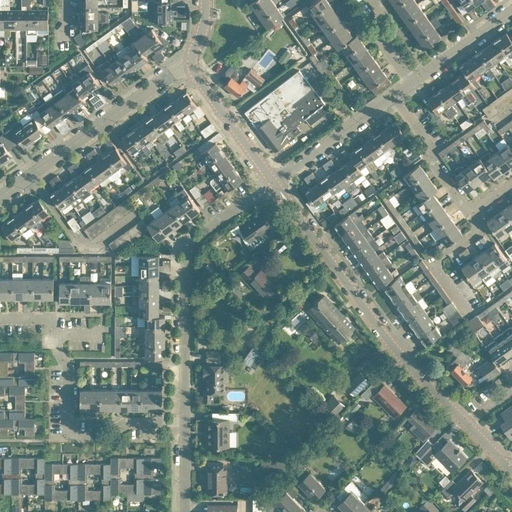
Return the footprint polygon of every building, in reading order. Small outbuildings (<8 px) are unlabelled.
[(37,28),(37,10),(31,10),(31,0),(26,0),(27,6),(27,10),(27,28),(37,28)] [(173,11),(173,0),(160,0),(148,0),(148,11),(173,11)] [(256,11),(271,0),(253,0),(250,3),(256,11)] [(262,20),(278,8),(272,0),(271,0),(256,11),(262,20)] [(317,0),(308,7),(314,15),(330,4),(326,0),(317,0)] [(401,15),(417,3),(414,0),(404,0),(395,7),(401,15)] [(472,8),(476,4),(472,0),(452,0),(462,14),(468,11),(475,20),(479,17),(472,8)] [(491,9),(484,0),(472,0),(476,4),(480,1),(487,11),(491,9)] [(491,0),(484,0),(491,9),(495,5),(491,0)] [(407,23),(423,12),(417,3),(401,15),(407,23)] [(336,12),(330,4),(314,15),(320,23),(336,12)] [(457,13),(450,5),(446,8),(453,16),(457,13)] [(108,18),(108,13),(98,13),(98,7),(80,7),(80,18),(108,18)] [(268,28),(282,18),(284,16),(278,8),(262,20),(268,28)] [(15,28),(15,10),(5,10),(5,36),(10,36),(10,28),(15,28)] [(27,28),(27,10),(15,10),(15,28),(27,28)] [(48,32),(48,10),(37,10),(37,28),(37,32),(39,34),(46,34),(48,32)] [(173,22),(173,11),(148,11),(148,19),(155,22),(160,22),(160,23),(166,23),(166,22),(173,22)] [(341,20),(336,12),(320,23),(325,31),(341,20)] [(413,32),(429,20),(423,12),(407,23),(413,32)] [(463,22),(457,13),(453,16),(459,25),(463,22)] [(98,29),(98,22),(108,22),(108,18),(80,18),(80,29),(86,29),(86,32),(92,32),(92,29),(98,29)] [(293,18),(289,21),(295,29),(299,26),(293,18)] [(348,29),(341,20),(325,31),(332,40),(348,29)] [(419,40),(435,29),(429,20),(413,32),(419,40)] [(115,32),(123,26),(121,22),(112,29),(115,32)] [(304,34),(299,26),(295,29),(300,37),(304,34)] [(106,39),(115,32),(112,29),(103,35),(106,39)] [(159,39),(152,29),(143,35),(154,49),(156,53),(161,59),(165,57),(160,50),(161,47),(165,49),(168,40),(161,37),(159,39)] [(353,37),(348,29),(332,40),(338,48),(341,46),(353,37)] [(425,48),(441,37),(435,29),(419,40),(425,48)] [(511,50),(511,40),(509,36),(507,32),(497,39),(511,60),(511,51),(511,50)] [(86,42),(79,33),(74,37),(81,47),(86,42)] [(310,42),(304,34),(300,37),(306,45),(310,42)] [(97,45),(106,39),(103,35),(94,42),(97,45)] [(145,56),(154,49),(143,35),(132,43),(134,47),(137,45),(145,56)] [(357,35),(353,37),(341,46),(347,55),(363,44),(357,35)] [(511,63),(511,60),(497,39),(488,46),(498,61),(504,57),(509,65),(511,63)] [(88,52),(97,45),(94,42),(85,48),(88,52)] [(317,51),(310,42),(306,45),(313,54),(313,53),(317,51)] [(369,51),(363,44),(347,55),(353,63),(369,51)] [(139,66),(148,60),(145,56),(137,45),(134,47),(129,51),(139,66)] [(139,66),(129,51),(125,46),(116,53),(120,58),(130,73),(139,66)] [(498,61),(488,46),(479,52),(495,75),(499,73),(493,64),(498,61)] [(374,59),(369,51),(353,63),(358,71),(374,59)] [(495,75),(479,52),(469,59),(480,74),(485,70),(491,78),(495,75)] [(161,59),(156,53),(152,56),(157,62),(161,59)] [(313,53),(313,54),(309,56),(315,64),(315,65),(320,62),(313,53)] [(315,64),(309,56),(308,54),(304,57),(311,67),(315,64)] [(121,79),(130,73),(120,58),(111,64),(121,79)] [(113,85),(121,79),(111,64),(107,59),(96,67),(100,73),(102,71),(113,85)] [(380,67),(375,60),(374,59),(358,71),(364,78),(380,67)] [(480,74),(469,59),(460,66),(464,72),(475,87),(476,89),(481,86),(475,77),(480,74)] [(325,70),(320,62),(315,65),(317,67),(321,73),(325,71),(325,70)] [(95,89),(100,86),(94,77),(96,75),(88,64),(77,72),(81,77),(91,92),(94,95),(101,106),(105,103),(95,89)] [(230,79),(224,85),(239,97),(247,86),(254,92),(256,90),(264,79),(251,68),(239,83),(236,80),(238,78),(236,71),(232,67),(229,67),(225,73),(226,75),(230,79)] [(324,77),(321,73),(317,67),(313,70),(320,80),(324,77)] [(385,75),(381,69),(380,67),(364,78),(370,86),(385,75)] [(329,68),(325,70),(325,71),(331,79),(335,76),(329,68)] [(299,70),(245,112),(275,151),(295,135),(294,135),(302,130),(298,124),(301,122),(300,120),(303,118),(304,119),(305,119),(310,126),(330,111),(324,104),(325,103),(299,70)] [(475,87),(464,72),(455,79),(472,102),(476,99),(470,91),(475,87)] [(391,83),(385,75),(370,86),(375,94),(391,83)] [(341,84),(335,76),(331,79),(337,87),(341,84)] [(83,98),(91,92),(81,77),(72,84),(75,88),(83,98)] [(475,106),(472,102),(455,79),(446,86),(457,101),(462,97),(471,109),(475,106)] [(505,90),(511,84),(511,79),(503,86),(505,90)] [(347,93),(341,84),(337,87),(343,96),(347,93)] [(457,101),(446,86),(437,92),(454,116),(458,113),(452,105),(457,101)] [(77,109),(86,102),(83,98),(75,88),(67,94),(66,94),(77,109)] [(68,115),(77,109),(66,94),(67,94),(63,89),(54,95),(68,115)] [(196,101),(192,96),(191,97),(187,91),(177,98),(188,113),(193,109),(199,117),(205,113),(198,104),(197,105),(195,103),(196,101)] [(511,102),(511,98),(507,91),(502,95),(509,105),(511,102)] [(454,116),(437,92),(427,99),(431,104),(426,107),(435,120),(440,116),(439,114),(444,110),(450,119),(454,116)] [(353,101),(347,93),(343,96),(349,104),(353,101)] [(63,118),(68,115),(54,95),(45,101),(59,121),(62,125),(66,131),(70,128),(63,118)] [(94,95),(90,98),(97,109),(101,106),(94,95)] [(509,105),(502,95),(497,98),(504,108),(509,105)] [(188,113),(177,98),(168,105),(184,128),(189,125),(183,116),(188,113)] [(504,108),(497,98),(492,102),(499,112),(504,108)] [(50,128),(59,121),(45,101),(36,108),(37,110),(37,109),(47,123),(50,128)] [(499,112),(492,102),(487,105),(494,115),(499,112)] [(184,128),(168,105),(159,112),(169,126),(175,122),(181,130),(184,128)] [(494,115),(487,105),(482,109),(489,119),(494,115)] [(471,119),(480,113),(476,107),(467,114),(471,119)] [(40,136),(44,133),(40,127),(47,123),(37,109),(37,110),(30,114),(32,118),(24,125),(35,141),(40,137),(40,136)] [(88,116),(83,109),(79,112),(84,118),(88,116)] [(84,118),(79,112),(75,115),(80,121),(84,118)] [(169,126),(159,112),(150,118),(166,141),(170,138),(164,130),(169,126)] [(166,141),(150,118),(140,125),(144,129),(151,139),(156,136),(162,144),(166,141)] [(489,128),(487,124),(484,120),(480,123),(483,127),(486,131),(489,128)] [(396,121),(386,127),(397,142),(406,135),(396,121)] [(205,137),(216,129),(212,123),(201,131),(205,137)] [(474,133),(483,127),(480,123),(471,128),(474,133)] [(500,134),(509,128),(506,124),(497,130),(500,134)] [(30,145),(35,141),(24,125),(13,132),(11,128),(4,133),(14,146),(20,142),(24,147),(29,144),(30,145)] [(61,125),(58,127),(62,134),(66,131),(62,125),(61,125)] [(151,139),(144,129),(140,125),(131,132),(148,154),(151,151),(145,143),(151,139)] [(397,142),(386,127),(377,134),(391,154),(393,157),(397,154),(392,146),(397,142)] [(466,139),(474,133),(471,128),(463,135),(466,139)] [(511,131),(510,128),(502,134),(506,140),(511,135),(511,131)] [(148,154),(131,132),(122,138),(122,139),(120,141),(130,155),(138,149),(143,157),(148,154)] [(14,146),(4,133),(0,135),(0,161),(2,164),(8,161),(7,160),(12,156),(8,151),(14,146)] [(391,154),(377,134),(368,141),(378,155),(384,151),(387,157),(391,154)] [(458,144),(466,139),(463,135),(455,140),(458,144)] [(114,144),(109,138),(105,141),(109,147),(114,144)] [(449,151),(458,144),(455,140),(446,147),(449,151)] [(383,161),(378,155),(368,141),(358,147),(375,170),(379,167),(377,165),(383,161)] [(222,152),(216,142),(201,153),(208,162),(222,152)] [(511,166),(511,164),(511,150),(510,148),(507,144),(499,150),(511,166)] [(183,146),(174,152),(178,157),(187,150),(183,146)] [(133,166),(124,153),(121,155),(116,147),(106,154),(117,169),(122,165),(127,170),(133,166)] [(375,170),(358,147),(349,154),(350,155),(352,158),(360,169),(360,168),(365,165),(371,173),(375,170)] [(441,157),(449,151),(446,147),(438,153),(441,157)] [(99,155),(94,148),(90,151),(95,158),(99,155)] [(350,155),(349,154),(345,148),(341,151),(346,158),(350,155)] [(412,164),(422,157),(417,150),(407,157),(412,164)] [(502,172),(511,166),(499,150),(491,156),(502,172)] [(95,158),(90,151),(86,154),(93,164),(88,168),(98,182),(108,175),(97,161),(95,158)] [(229,161),(222,152),(208,162),(214,171),(229,161)] [(502,172),(491,156),(488,152),(480,158),(491,174),(494,178),(502,172)] [(106,154),(97,161),(108,175),(111,180),(120,174),(117,169),(106,154)] [(352,158),(343,165),(353,179),(363,172),(360,168),(360,169),(352,158)] [(483,180),(491,174),(480,158),(472,164),(483,180)] [(200,168),(206,163),(203,159),(197,164),(200,168)] [(335,166),(330,159),(326,162),(331,168),(335,166)] [(236,170),(229,161),(214,171),(218,176),(216,177),(215,177),(210,180),(210,182),(213,186),(220,182),(221,180),(236,170)] [(80,168),(76,162),(72,165),(76,171),(80,168)] [(331,168),(326,162),(322,165),(327,171),(331,168)] [(203,172),(209,168),(206,163),(200,168),(203,172)] [(425,173),(419,164),(403,175),(409,184),(425,173)] [(474,186),(483,180),(472,164),(463,170),(474,186)] [(76,171),(72,165),(68,167),(72,174),(76,171)] [(353,179),(343,165),(333,172),(344,186),(348,192),(357,185),(353,179)] [(394,177),(403,171),(399,165),(390,172),(394,177)] [(466,192),(474,186),(463,170),(460,165),(453,170),(456,175),(455,176),(466,192)] [(98,182),(88,168),(78,174),(89,189),(98,182)] [(164,178),(172,172),(169,168),(161,174),(164,178)] [(243,179),(236,170),(221,180),(228,190),(243,179)] [(317,179),(312,172),(308,175),(313,182),(317,179)] [(344,186),(333,172),(324,178),(335,193),(344,186)] [(431,181),(425,173),(409,184),(415,192),(431,181)] [(89,189),(78,174),(69,181),(80,196),(89,189)] [(155,184),(164,178),(161,174),(152,180),(155,184)] [(57,175),(53,178),(58,185),(62,182),(57,175)] [(202,189),(208,186),(203,175),(197,178),(202,189)] [(313,182),(308,175),(304,178),(309,184),(313,182)] [(58,185),(53,178),(49,181),(56,191),(51,194),(61,209),(62,209),(64,213),(74,206),(60,188),(58,185)] [(339,198),(335,193),(324,178),(315,185),(325,199),(330,196),(334,202),(339,198)] [(147,190),(155,184),(152,180),(144,186),(147,190)] [(80,196),(69,181),(60,188),(74,206),(74,207),(84,200),(80,196)] [(437,189),(431,181),(415,192),(422,201),(433,193),(437,189)] [(216,190),(222,185),(220,182),(213,186),(216,190)] [(200,192),(195,185),(189,189),(194,196),(200,192)] [(325,199),(315,185),(305,192),(310,198),(309,198),(310,199),(306,202),(313,213),(318,209),(316,206),(325,199)] [(371,185),(364,190),(367,195),(374,190),(371,185)] [(139,196),(147,190),(144,186),(136,192),(139,196)] [(200,210),(184,188),(175,194),(180,201),(191,216),(200,210)] [(389,199),(383,190),(379,193),(385,202),(389,199)] [(131,202),(139,196),(136,192),(128,198),(131,202)] [(210,203),(204,193),(196,199),(203,208),(210,203)] [(433,193),(422,201),(417,204),(423,212),(438,201),(433,193)] [(351,197),(342,203),(345,207),(347,211),(356,204),(351,197)] [(49,212),(39,198),(29,205),(40,219),(49,212)] [(87,206),(95,203),(92,198),(85,201),(87,206)] [(135,208),(131,202),(128,198),(123,201),(130,211),(135,208)] [(395,207),(389,199),(385,202),(390,210),(395,207)] [(130,211),(123,201),(118,205),(125,215),(130,211)] [(191,216),(180,201),(172,207),(183,222),(191,216)] [(444,209),(438,201),(423,212),(428,220),(444,209)] [(511,203),(503,209),(511,221),(511,203)] [(43,224),(40,219),(29,205),(20,212),(33,230),(34,231),(43,224)] [(125,215),(118,205),(113,208),(120,218),(125,215)] [(388,213),(382,205),(377,208),(383,217),(388,213)] [(80,207),(75,210),(80,219),(86,215),(80,207)] [(183,222),(172,207),(163,213),(175,228),(183,222)] [(401,215),(395,207),(390,210),(397,218),(401,215)] [(120,218),(113,208),(109,212),(116,222),(120,218)] [(450,217),(444,209),(428,220),(434,229),(450,217)] [(511,227),(511,221),(503,209),(495,215),(506,231),(511,227)] [(341,234),(361,220),(364,218),(362,214),(358,216),(354,211),(334,225),(341,234)] [(33,230),(20,212),(11,218),(21,233),(24,237),(33,230)] [(116,222),(109,212),(104,215),(111,225),(116,222)] [(175,228),(163,213),(155,218),(166,234),(175,228)] [(271,226),(262,213),(240,228),(250,241),(246,244),(250,250),(265,239),(261,234),(271,226)] [(111,225),(104,215),(99,219),(106,229),(111,225)] [(407,223),(401,215),(397,218),(403,226),(407,223)] [(506,231),(495,215),(487,221),(498,237),(506,231)] [(81,227),(73,217),(68,221),(75,231),(81,227)] [(456,225),(450,217),(434,229),(440,237),(456,225)] [(21,233),(11,218),(1,225),(3,228),(1,229),(10,241),(21,233)] [(158,240),(166,234),(155,218),(147,225),(150,229),(158,240)] [(106,229),(99,219),(94,223),(101,232),(106,229)] [(150,229),(147,225),(143,219),(138,223),(144,231),(145,233),(150,229)] [(347,243),(367,228),(361,220),(341,234),(347,243)] [(101,232),(94,223),(89,226),(96,236),(101,232)] [(145,233),(144,231),(138,223),(133,226),(140,236),(145,233)] [(412,232),(407,223),(403,226),(408,234),(412,232)] [(462,234),(456,225),(440,237),(446,245),(462,234)] [(96,236),(89,226),(84,230),(91,239),(96,236)] [(140,236),(133,226),(128,230),(135,240),(140,236)] [(354,251),(368,241),(373,237),(367,228),(347,243),(354,251)] [(135,240),(128,230),(123,233),(130,243),(135,240)] [(406,237),(401,231),(393,236),(398,243),(406,237)] [(419,240),(412,232),(408,234),(414,243),(419,240)] [(130,243),(123,233),(119,237),(126,247),(130,243)] [(126,247),(119,237),(114,240),(121,250),(126,247)] [(360,260),(374,250),(380,246),(373,237),(368,241),(354,251),(360,260)] [(484,246),(483,244),(479,239),(475,242),(480,249),(484,246)] [(121,250),(114,240),(108,244),(115,254),(121,250)] [(424,248),(419,240),(414,243),(420,251),(424,248)] [(510,264),(495,243),(490,246),(487,241),(483,244),(484,246),(486,249),(501,270),(510,264)] [(413,248),(409,242),(405,245),(409,251),(413,248)] [(413,248),(409,251),(414,258),(418,255),(413,248)] [(431,257),(424,248),(420,251),(427,260),(431,257)] [(472,255),(467,248),(463,251),(467,258),(472,255)] [(168,258),(176,260),(178,250),(170,249),(168,258)] [(501,270),(486,249),(478,255),(493,275),(501,270)] [(366,269),(386,255),(383,251),(378,255),(374,250),(360,260),(366,269)] [(467,258),(463,251),(459,254),(463,261),(467,258)] [(159,265),(159,255),(139,255),(139,265),(159,265)] [(372,278),(387,268),(392,264),(386,255),(366,269),(372,278)] [(493,275),(478,255),(470,261),(481,277),(485,282),(493,275)] [(428,268),(423,262),(422,260),(418,262),(424,271),(428,268)] [(481,277),(470,261),(461,267),(473,283),(481,277)] [(159,275),(159,265),(139,265),(139,275),(159,275)] [(257,274),(254,271),(249,266),(240,275),(254,289),(255,287),(263,296),(274,286),(260,271),(257,274)] [(379,287),(399,273),(396,269),(391,272),(387,268),(372,278),(379,287)] [(434,276),(428,268),(424,271),(430,279),(434,276)] [(413,274),(420,281),(423,277),(417,271),(413,274)] [(159,285),(159,275),(139,275),(139,285),(159,285)] [(90,312),(90,302),(90,283),(90,276),(80,276),(80,283),(80,302),(84,302),(84,312),(90,312)] [(390,295),(405,284),(399,276),(384,287),(390,295)] [(440,285),(434,276),(430,279),(426,282),(431,288),(434,285),(436,288),(440,285)] [(13,298),(13,279),(2,279),(2,298),(13,298)] [(23,298),(23,279),(13,279),(13,298),(23,298)] [(33,298),(33,279),(23,279),(23,298),(33,298)] [(43,298),(43,279),(33,279),(33,298),(43,298)] [(54,298),(54,279),(43,279),(43,298),(54,298)] [(230,279),(223,285),(237,300),(244,294),(230,279)] [(396,304),(416,289),(410,281),(405,284),(390,295),(396,304)] [(70,302),(70,283),(60,283),(60,302),(70,302)] [(80,302),(80,283),(70,283),(70,302),(80,302)] [(101,302),(101,283),(90,283),(90,302),(101,302)] [(111,302),(111,283),(101,283),(101,302),(111,302)] [(159,296),(159,285),(139,285),(139,296),(159,296)] [(446,293),(440,285),(436,288),(442,296),(446,293)] [(402,312),(417,301),(422,297),(416,289),(396,304),(402,312)] [(504,301),(511,294),(511,293),(510,291),(501,297),(504,301)] [(452,301),(446,293),(442,296),(447,304),(452,301)] [(354,328),(342,315),(324,295),(309,308),(340,342),(354,328)] [(159,306),(159,296),(139,296),(139,306),(159,306)] [(496,307),(504,301),(501,297),(493,303),(496,307)] [(408,320),(423,309),(417,301),(402,312),(408,320)] [(448,317),(458,310),(452,301),(447,304),(442,308),(448,317)] [(487,313),(496,307),(493,303),(485,309),(487,313)] [(159,316),(159,306),(139,306),(139,316),(145,316),(159,316)] [(414,328),(429,317),(423,309),(408,320),(414,328)] [(479,318),(487,313),(485,309),(477,315),(479,318)] [(454,325),(464,318),(458,310),(448,317),(454,325)] [(484,325),(479,318),(477,315),(467,322),(474,332),(484,325)] [(165,316),(159,316),(145,316),(145,326),(165,326),(165,316)] [(420,337),(435,326),(429,317),(414,328),(420,337)] [(127,336),(127,326),(120,326),(115,326),(115,336),(120,336),(127,336)] [(165,336),(165,326),(145,326),(145,336),(165,336)] [(426,345),(441,334),(435,326),(420,337),(426,345)] [(511,346),(511,329),(510,327),(502,332),(511,346)] [(508,359),(511,355),(511,346),(502,332),(494,338),(495,340),(508,359)] [(165,347),(165,336),(145,336),(145,347),(165,347)] [(266,355),(259,350),(263,344),(256,340),(242,361),(256,370),(266,355)] [(498,366),(508,359),(495,340),(485,347),(498,366)] [(41,351),(42,342),(7,341),(7,350),(41,351)] [(472,378),(463,368),(471,358),(451,344),(447,349),(457,357),(447,367),(465,385),(472,378)] [(165,357),(165,347),(145,347),(145,357),(165,357)] [(16,362),(16,352),(0,351),(0,368),(8,369),(8,362),(16,362)] [(35,369),(35,352),(16,352),(16,362),(25,362),(25,369),(35,369)] [(224,392),(224,368),(224,365),(224,356),(219,356),(219,352),(207,352),(207,359),(219,359),(219,365),(207,365),(207,366),(204,366),(204,376),(207,376),(207,391),(205,391),(205,402),(213,402),(213,392),(224,392)] [(500,371),(499,368),(491,358),(479,367),(488,380),(500,371)] [(8,375),(8,369),(0,368),(0,385),(7,385),(16,385),(16,379),(14,379),(14,375),(8,375)] [(35,385),(35,369),(25,369),(25,375),(19,375),(19,379),(16,379),(16,385),(25,385),(35,385)] [(361,373),(347,387),(355,396),(370,381),(361,373)] [(377,388),(372,383),(361,395),(366,400),(377,388)] [(344,402),(352,394),(342,384),(334,392),(344,402)] [(396,399),(397,398),(384,384),(373,396),(395,417),(404,408),(396,399)] [(25,402),(25,385),(16,385),(7,385),(7,392),(10,392),(10,395),(16,395),(15,402),(25,402)] [(90,409),(90,389),(80,389),(80,409),(90,409)] [(100,409),(100,389),(90,389),(90,409),(100,409)] [(110,409),(110,390),(100,389),(100,409),(110,409)] [(121,409),(121,390),(110,390),(110,409),(121,409)] [(131,409),(131,390),(121,390),(121,409),(131,409)] [(141,409),(141,390),(131,390),(131,409),(141,409)] [(152,409),(152,390),(141,390),(141,409),(152,409)] [(162,409),(162,390),(152,390),(152,409),(162,409)] [(336,396),(326,405),(336,415),(346,406),(336,396)] [(345,423),(361,405),(356,400),(339,418),(345,423)] [(25,418),(25,402),(15,402),(15,409),(10,409),(10,412),(7,412),(7,418),(17,418),(25,418)] [(511,404),(501,413),(506,420),(501,424),(511,438),(511,437),(511,404)] [(435,427),(415,409),(408,417),(414,423),(410,428),(423,440),(435,427)] [(227,431),(229,431),(229,419),(238,419),(238,412),(212,412),(212,419),(207,419),(207,446),(229,446),(229,445),(227,445),(227,431)] [(14,425),(17,425),(17,418),(7,418),(0,418),(0,435),(8,435),(8,428),(14,428),(14,425)] [(35,435),(35,418),(25,418),(17,418),(17,425),(19,425),(19,428),(25,428),(25,435),(35,435)] [(420,459),(433,444),(427,439),(414,453),(420,459)] [(466,457),(459,450),(460,450),(459,449),(457,451),(448,441),(439,450),(433,444),(420,459),(427,466),(432,461),(437,467),(439,465),(441,468),(445,465),(452,471),(466,457)] [(11,475),(11,457),(0,457),(0,466),(2,467),(2,473),(5,472),(5,475),(11,475)] [(28,467),(28,457),(11,457),(11,475),(18,475),(18,473),(22,473),(22,467),(28,467)] [(45,463),(45,457),(28,457),(28,467),(35,467),(35,473),(38,473),(38,475),(45,475),(45,463)] [(127,467),(127,457),(111,457),(111,463),(111,475),(118,475),(118,473),(121,473),(121,467),(127,467)] [(144,475),(144,457),(127,457),(127,467),(134,467),(134,473),(138,473),(137,475),(144,475)] [(161,457),(144,457),(144,475),(154,475),(154,467),(161,467),(161,457)] [(61,473),(61,463),(45,463),(45,475),(45,481),(52,481),(52,479),(55,479),(55,473),(61,473)] [(78,481),(78,463),(61,463),(61,473),(68,473),(68,479),(71,479),(71,481),(78,481)] [(94,473),(94,463),(78,463),(78,481),(85,481),(85,479),(88,479),(88,473),(94,473)] [(111,463),(94,463),(94,473),(101,473),(101,479),(104,479),(104,481),(111,481),(111,475),(111,463)] [(222,463),(207,463),(207,478),(209,478),(209,493),(226,493),(226,470),(222,470),(222,463)] [(325,488),(305,467),(301,463),(285,480),(288,482),(297,492),(302,486),(314,498),(325,488)] [(456,484),(452,480),(441,490),(447,496),(455,489),(462,496),(459,499),(459,504),(465,510),(475,500),(470,495),(483,482),(471,469),(456,484)] [(0,493),(11,493),(11,475),(5,475),(5,478),(2,478),(2,483),(0,483),(0,493)] [(28,493),(28,484),(22,484),(22,478),(18,478),(18,475),(11,475),(11,493),(28,493)] [(45,493),(45,481),(45,475),(38,475),(38,478),(35,478),(35,484),(28,484),(28,493),(45,493)] [(127,493),(127,484),(121,484),(121,478),(118,478),(118,475),(111,475),(111,481),(111,493),(127,493)] [(144,493),(144,475),(137,475),(137,478),(134,478),(134,484),(127,484),(127,493),(144,493)] [(154,484),(154,475),(144,475),(144,493),(161,493),(161,484),(154,484)] [(61,499),(61,490),(55,490),(55,484),(52,484),(52,481),(45,481),(45,493),(45,499),(61,499)] [(78,499),(78,481),(71,481),(71,484),(68,484),(68,490),(61,490),(61,499),(78,499)] [(94,499),(94,490),(88,490),(88,484),(85,484),(85,481),(78,481),(78,499),(94,499)] [(111,499),(111,493),(111,481),(104,481),(104,484),(101,484),(101,490),(94,490),(94,499),(111,499)] [(346,511),(354,511),(363,504),(356,497),(361,492),(350,481),(337,494),(343,500),(339,504),(346,511)] [(387,481),(379,490),(385,495),(392,486),(387,481)] [(305,511),(305,510),(304,510),(302,507),(293,498),(298,493),(297,492),(288,482),(279,491),(282,494),(275,502),(281,508),(278,511),(277,511),(305,511)] [(266,511),(269,499),(253,499),(253,511),(266,511)] [(440,511),(428,500),(421,507),(426,511),(440,511)]
